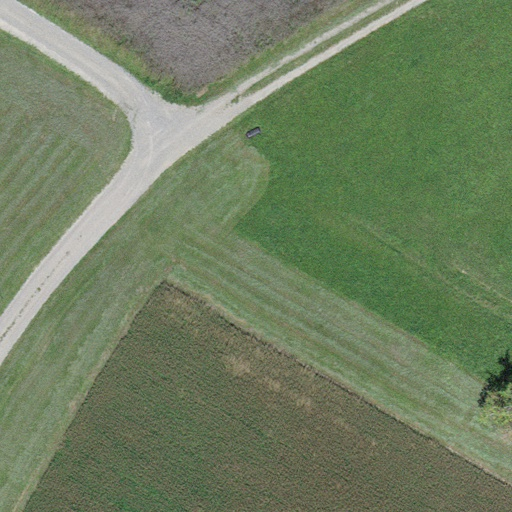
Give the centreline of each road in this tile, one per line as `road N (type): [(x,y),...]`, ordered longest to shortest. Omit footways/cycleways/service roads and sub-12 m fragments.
road 1 (track): [(0,351),(31,296),(172,142),(412,0)]
road 2 (unknown): [(172,142),(95,64),(0,13)]
